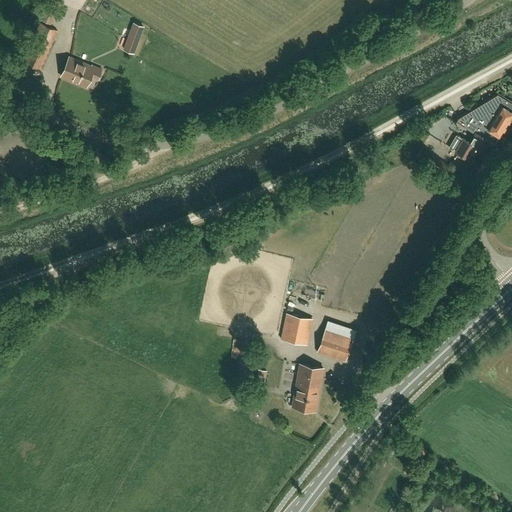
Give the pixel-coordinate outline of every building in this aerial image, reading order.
[(50,24),(60,2),(54,0),(49,0),(41,20),(50,24)] [(23,62),(32,66),(40,70),(57,31),(40,23),(23,62)] [(135,54),(144,28),(134,24),(124,50),(135,54)] [(91,66),(85,63),(78,61),(69,57),(66,64),(64,69),(61,76),(73,81),(77,83),(86,87),(91,75),(98,78),(102,70),(91,65),(91,66)] [(491,130),(500,136),(511,117),(511,102),(497,94),(469,111),(464,118),(486,132),(487,131),(489,133),(491,130)] [(469,111),(465,113),(457,118),(455,122),(475,134),(470,143),(463,139),(455,152),(470,161),(474,154),(481,158),(490,142),(494,144),(499,136),(500,137),(500,136),(491,130),(489,133),(487,131),(486,132),(464,118),(469,111)] [(414,159),(433,168),(443,175),(450,165),(421,147),(414,159)] [(307,345),(312,319),(287,314),(281,339),(307,345)] [(328,321),(325,332),(324,331),(317,352),(345,362),(352,341),(333,334),(336,324),(328,321)] [(300,364),(292,407),(315,411),(323,368),(300,364)] [(255,381),(264,383),(267,371),(258,369),(255,381)] [(410,451),(421,458),(426,450),(415,443),(410,451)]
